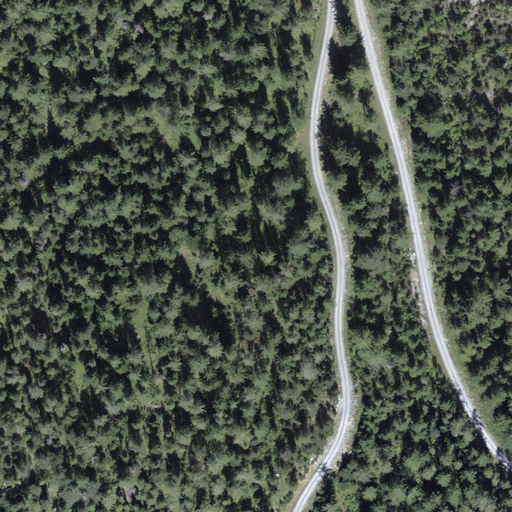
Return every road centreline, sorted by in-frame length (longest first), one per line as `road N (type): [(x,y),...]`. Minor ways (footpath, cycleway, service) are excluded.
road 1 (track): [(331,0),(313,148),(339,248),(341,420),(295,511)]
road 2 (track): [(357,0),(441,356),(488,445),(511,470)]
